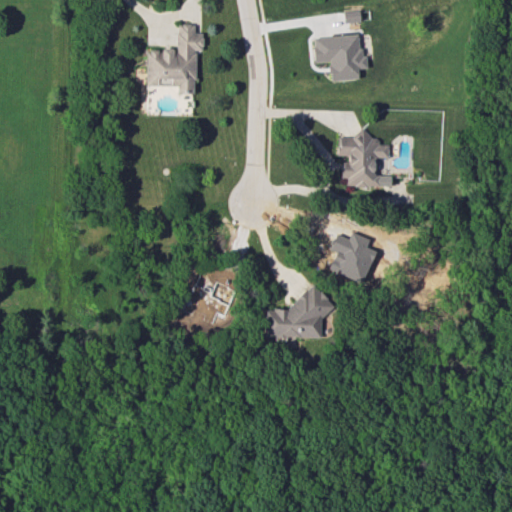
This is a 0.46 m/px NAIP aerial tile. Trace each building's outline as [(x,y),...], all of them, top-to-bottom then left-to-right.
[(359,21),(359,10),(342,11),(342,22),(359,21)] [(144,85),(176,86),(176,93),(193,93),(194,51),(201,51),(201,33),(192,32),(193,24),(175,23),(174,50),(145,49),(144,85)] [(329,80),(357,78),(356,68),(365,68),(364,55),(359,55),(357,34),(312,37),(313,62),(327,61),(329,80)] [(341,185),(389,187),(389,175),(373,174),(374,157),(386,157),(386,144),(377,144),(377,137),(360,137),(336,136),(336,155),(342,155),(341,185)] [(319,337),(319,319),(333,304),(310,283),(286,309),(263,309),(262,337),(319,337)]
